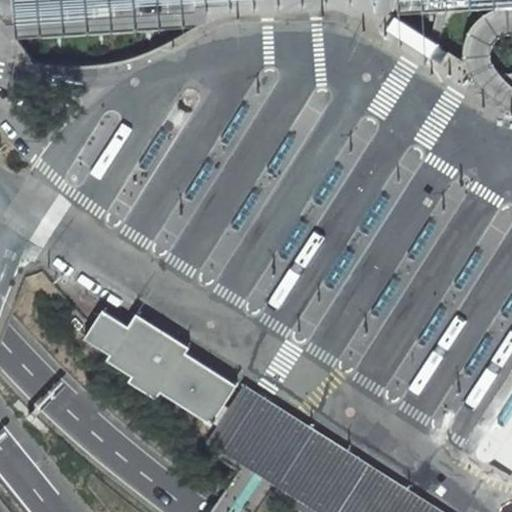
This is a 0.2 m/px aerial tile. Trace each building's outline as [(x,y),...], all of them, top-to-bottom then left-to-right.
[(511,0),(0,0),(0,16),(6,25),(331,0),(388,0),(389,15),(499,8),(502,8),(511,7),(511,0)] [(431,59),(440,46),(395,17),(386,30),(419,51),(431,59)] [(210,428),(237,386),(197,361),(195,365),(184,358),(186,354),(188,351),(161,333),(153,346),(102,313),(83,342),(109,358),(106,364),(131,380),(127,385),(155,403),(160,396),(210,428)] [(197,361),(186,354),(184,358),(195,365),(197,361)] [(432,511),(282,417),(276,413),(241,390),(208,442),(254,471),(279,487),(274,495),(299,511),(304,503),(318,511),(432,511)]
